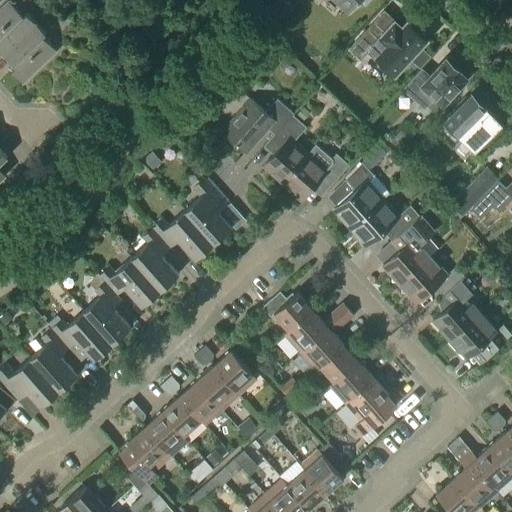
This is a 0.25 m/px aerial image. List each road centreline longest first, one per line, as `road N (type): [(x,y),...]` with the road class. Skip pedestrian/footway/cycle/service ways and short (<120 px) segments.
road 1 (residential): [(2,489),(289,232),(307,238),(452,410)]
road 2 (residential): [(364,511),(452,410)]
